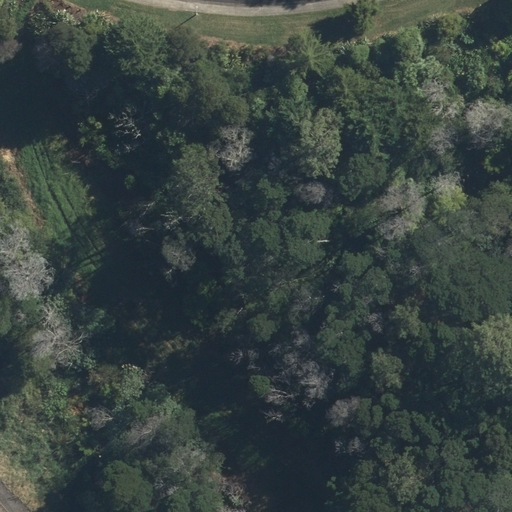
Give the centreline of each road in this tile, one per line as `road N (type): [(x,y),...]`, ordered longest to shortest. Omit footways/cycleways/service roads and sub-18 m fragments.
road 1 (track): [(511,309),(464,298),(414,328),(313,367),(267,365),(176,319),(86,242),(42,162),(27,79),(30,0)]
road 2 (track): [(176,319),(326,511)]
